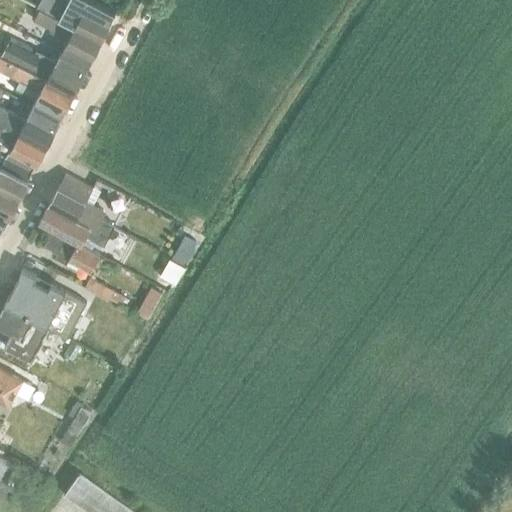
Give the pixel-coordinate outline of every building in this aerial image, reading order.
[(41,7),(102,38),(116,12),(93,0),(40,0),(38,5),(41,7)] [(62,51),(88,64),(102,38),(41,7),(35,20),(69,37),(62,51)] [(3,55),(74,91),(88,64),(62,51),(58,60),(38,50),(36,54),(32,52),(33,48),(12,38),(3,55)] [(34,104),(60,118),(74,91),(3,55),(0,54),(0,69),(20,80),(16,89),(37,100),(34,104)] [(0,120),(46,145),(60,118),(34,104),(26,119),(0,105),(0,120)] [(6,157),(33,170),(46,145),(0,120),(0,141),(3,143),(5,138),(14,142),(6,157)] [(0,187),(19,197),(33,170),(6,157),(0,169),(0,187)] [(49,203),(110,237),(116,225),(103,218),(108,211),(94,204),(101,191),(66,172),(49,203)] [(0,220),(5,224),(19,197),(0,187),(0,220)] [(110,237),(49,203),(40,221),(53,228),(101,254),(106,245),(110,237)] [(101,254),(53,228),(45,245),(54,250),(52,256),(78,270),(80,265),(92,271),(95,265),(100,267),(106,257),(101,254)] [(185,235),(173,256),(185,263),(197,241),(185,235)] [(170,257),(161,274),(176,282),(187,266),(170,257)] [(5,302),(50,327),(69,337),(88,302),(24,267),(20,273),(21,274),(10,295),(9,294),(5,302)] [(91,277),(85,286),(110,299),(111,297),(123,303),(127,296),(91,277)] [(152,285),(138,310),(149,317),(164,290),(152,285)] [(50,327),(5,302),(1,309),(0,308),(0,309),(0,322),(14,330),(6,346),(33,360),(50,327)] [(17,392),(24,379),(0,366),(0,400),(10,406),(17,392)] [(24,379),(17,392),(29,398),(36,385),(24,379)] [(83,405),(62,440),(73,446),(93,411),(83,405)] [(0,494),(9,499),(16,487),(0,479),(11,459),(3,455),(5,451),(0,448),(0,494)] [(137,511),(80,472),(65,493),(91,511),(137,511)]
